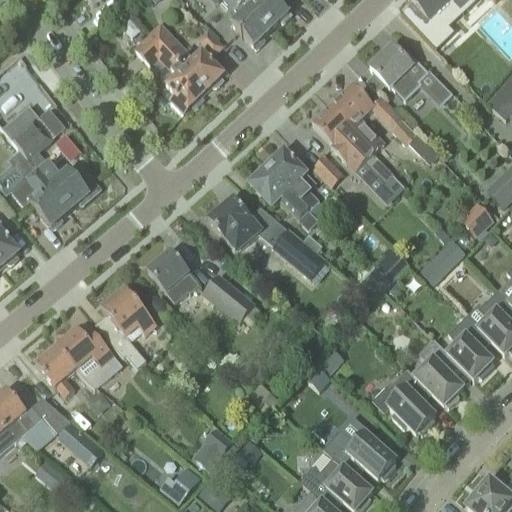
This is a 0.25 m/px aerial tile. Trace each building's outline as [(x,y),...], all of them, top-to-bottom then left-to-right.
[(162,0),(143,0),(152,9),(162,0)] [(271,35),(237,0),(218,0),(238,21),(230,28),(255,54),(264,46),(262,44),(271,35)] [(291,20),(277,6),(271,0),(237,0),(271,35),(280,26),(282,28),(291,20)] [(455,0),(410,0),(407,3),(410,6),(401,15),(419,34),(428,26),(436,34),(459,12),(452,4),(455,0)] [(207,32),(196,43),(214,60),(224,49),(207,32)] [(205,98),(166,56),(150,39),(134,55),(151,73),(158,67),(174,84),(166,92),(176,101),(170,107),(182,120),(191,111),(193,113),(200,107),(200,103),(205,98)] [(224,80),(210,66),(202,57),(193,65),(176,47),(166,56),(205,98),(211,92),(216,92),(222,86),(220,84),(224,80)] [(417,88),(427,79),(406,58),(402,62),(392,51),(380,63),(377,60),(367,70),(370,72),(369,73),(373,78),(365,86),(376,98),(385,90),(389,94),(390,92),(403,106),(419,90),(417,88)] [(452,99),(436,83),(427,92),(443,108),(452,99)] [(511,92),(505,86),(496,95),(511,108),(511,92)] [(360,126),(373,113),(366,104),(352,90),(328,113),(373,159),(384,149),(375,140),(374,140),(360,126)] [(511,117),(511,108),(496,95),(485,109),(505,126),(511,117)] [(394,181),(373,159),(328,113),(312,129),(332,150),(331,152),(346,168),(353,161),(362,171),(364,170),(384,190),(394,181)] [(38,157),(51,146),(34,126),(33,126),(27,119),(5,139),(20,157),(20,158),(69,216),(78,208),(81,210),(90,202),(98,195),(76,168),(59,182),(38,157)] [(400,124),(390,134),(405,150),(407,152),(409,150),(417,141),(400,124)] [(273,166),(266,173),(307,216),(308,215),(317,207),(308,197),(315,190),(297,171),(283,156),(281,158),(279,156),(271,163),(273,166)] [(69,216),(20,158),(10,166),(25,184),(11,196),(25,212),(24,212),(25,213),(30,208),(52,234),(62,226),(59,224),(69,216)] [(325,161),(312,173),(330,193),(343,181),(325,161)] [(307,216),(266,173),(258,180),(256,178),(248,186),(250,188),(249,190),(271,213),(278,206),(308,234),(318,224),(317,224),(308,215),(307,216)] [(503,212),(511,202),(511,181),(506,176),(487,197),(503,212)] [(259,237),(250,226),(251,225),(233,203),(217,216),(215,215),(209,220),(210,222),(208,224),(220,240),(225,246),(226,246),(235,257),(259,237)] [(477,208),(457,225),(475,244),(494,227),(477,208)] [(440,232),(434,237),(442,247),(449,242),(440,232)] [(0,273),(0,274),(19,258),(0,235),(0,273)] [(273,253),(271,255),(310,287),(325,268),(319,263),(287,236),(273,253)] [(308,242),(303,248),(315,258),(320,252),(308,242)] [(450,245),(441,254),(455,267),(464,259),(450,245)] [(385,263),(375,273),(391,288),(409,270),(389,251),(380,259),(385,263)] [(199,291),(183,271),(170,256),(146,276),(159,291),(165,299),(174,309),(188,298),(189,299),(199,291)] [(429,267),(418,277),(432,291),(443,280),(429,267)] [(375,273),(356,293),(373,307),(391,288),(375,273)] [(202,299),(239,331),(244,325),(250,330),(261,318),(254,313),(255,312),(218,281),(202,299)] [(143,317),(137,309),(124,294),(101,314),(120,336),(108,346),(122,363),(125,361),(137,374),(145,366),(129,348),(151,329),(142,318),(143,317)] [(511,331),(508,327),(511,322),(511,312),(508,308),(496,296),(478,315),(487,324),(477,333),(486,343),(503,361),(508,356),(511,359),(511,358),(511,331)] [(477,352),(486,343),(477,333),(466,322),(447,340),(456,349),(446,358),(458,370),(457,370),(473,386),(478,381),(480,384),(493,371),(490,368),(492,367),(477,352)] [(121,371),(107,355),(94,340),(87,346),(77,334),(56,352),(76,375),(85,386),(94,394),(121,371)] [(448,379),(457,370),(458,370),(446,358),(433,345),(418,360),(427,369),(414,382),(427,395),(426,396),(443,413),(445,411),(448,414),(458,403),(456,400),(462,393),(448,379)] [(65,384),(76,375),(56,352),(35,370),(48,385),(54,393),(55,392),(64,403),(74,395),(65,384)] [(316,373),(305,385),(318,398),(329,385),(316,373)] [(418,405),(426,396),(427,395),(414,382),(406,374),(388,393),(397,401),(386,412),(393,419),(391,421),(403,435),(406,432),(415,440),(418,437),(421,440),(434,427),(431,424),(434,421),(418,405)] [(280,408),(259,386),(251,394),(252,395),(248,400),(262,415),(267,410),(272,415),(280,408)] [(37,430),(19,409),(6,394),(0,398),(0,427),(6,434),(16,446),(37,430)] [(42,404),(32,413),(55,439),(69,427),(42,404)] [(6,434),(0,427),(0,459),(16,446),(6,434)] [(70,428),(57,444),(90,473),(95,467),(104,457),(70,428)] [(208,452),(197,466),(209,476),(233,446),(216,433),(204,449),(208,452)] [(395,465),(386,457),(388,454),(375,442),(372,445),(365,439),(355,449),(339,436),(322,455),(342,473),(351,480),(359,470),(377,486),(380,483),(383,485),(395,471),(392,469),(395,465)] [(248,446),(238,458),(251,469),(261,457),(248,446)] [(46,468),(38,476),(55,491),(62,496),(69,502),(77,493),(46,468)] [(371,497),(351,480),(342,473),(330,487),(312,472),(298,487),(320,507),(326,511),(330,511),(338,504),(346,511),(363,511),(370,505),(367,503),(371,497)] [(167,484),(159,493),(178,509),(199,483),(186,473),(173,489),(167,484)] [(511,511),(511,487),(510,486),(509,487),(510,488),(503,496),(489,484),(481,494),(480,493),(473,502),(473,503),(465,511),(511,511)]
